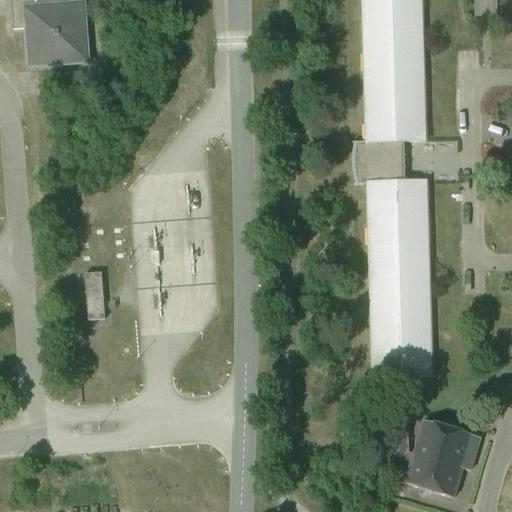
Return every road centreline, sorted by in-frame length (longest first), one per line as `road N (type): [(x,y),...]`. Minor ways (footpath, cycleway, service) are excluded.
road 1 (unclassified): [(239,511),(244,260),(233,0)]
road 2 (unknown): [(237,108),(208,121),(165,172),(159,433)]
